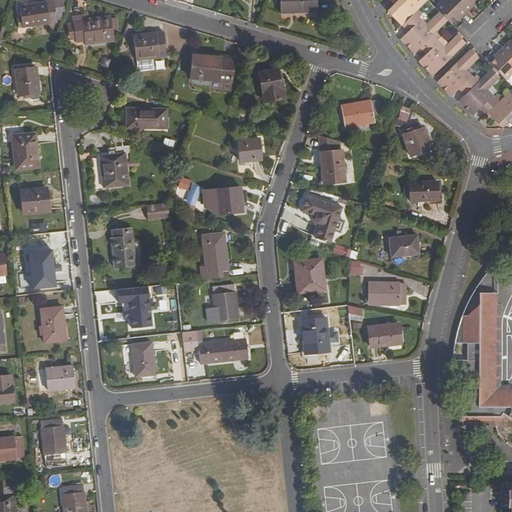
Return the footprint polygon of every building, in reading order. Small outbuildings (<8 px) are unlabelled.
[(63,0),(20,0),(22,20),(56,17),(55,7),(64,6),(63,0)] [(317,0),(280,0),(282,14),(289,14),(289,9),(296,9),(296,14),(318,13),(317,0)] [(395,0),(397,2),(394,5),(387,12),(401,26),(405,22),(417,10),(427,0),(395,0)] [(447,21),(451,24),(465,10),(454,0),(442,0),(435,8),(440,14),(447,21)] [(454,0),(465,10),(475,0),(454,0)] [(405,22),(411,29),(407,32),(401,39),(415,53),(420,48),(423,45),(436,32),(447,21),(440,14),(428,26),(421,19),(419,17),(421,15),(417,10),(405,22)] [(77,34),(77,42),(85,42),(113,40),(112,27),(111,17),(111,14),(82,16),(81,12),(75,13),(76,19),(77,34)] [(401,26),(407,32),(411,29),(405,22),(401,26)] [(423,45),(429,51),(426,54),(419,61),(433,75),(466,43),(459,36),(451,44),(446,49),(439,42),(437,39),(440,37),(436,32),(423,45)] [(164,34),(134,35),(135,59),(159,58),(158,47),(165,46),(164,34)] [(503,50),(511,59),(511,42),(503,50)] [(426,54),(429,51),(423,45),(420,48),(426,54)] [(437,82),(451,96),(458,89),(461,86),(467,92),(480,80),(475,75),(473,78),(471,76),(464,69),(469,64),(477,56),(470,49),(437,82)] [(490,64),(506,80),(511,73),(511,59),(503,50),(498,56),(490,64)] [(234,58),(192,53),(190,76),(231,81),(234,58)] [(36,66),(16,67),(19,94),(38,92),(36,66)] [(277,67),(258,70),(263,101),(284,97),(282,87),(280,87),(277,67)] [(458,101),(472,115),(479,108),(482,105),(489,112),(501,99),(497,95),(494,97),(492,96),(485,88),(490,84),(498,76),(491,69),(480,80),(467,92),(464,95),(458,101)] [(485,88),(492,96),(497,91),(490,84),(485,88)] [(458,89),(464,95),(467,92),(461,86),(458,89)] [(487,113),(501,127),(508,121),(511,118),(511,88),(501,99),(489,112),(487,113)] [(379,98),(342,105),(346,126),(376,120),(375,114),(382,113),(379,98)] [(412,106),(403,104),(400,113),(399,116),(407,119),(412,106)] [(479,108),(486,115),(487,113),(489,112),(482,105),(479,108)] [(167,107),(128,106),(128,125),(166,125),(167,107)] [(433,150),(425,126),(405,133),(412,156),(433,150)] [(320,130),(322,148),(342,146),(341,137),(320,130)] [(24,136),(14,137),(18,167),(38,165),(35,133),(24,134),(24,136)] [(258,136),(237,139),(240,159),(260,157),(258,136)] [(131,145),(118,146),(118,152),(102,154),(104,185),(128,184),(127,152),(132,152),(131,145)] [(342,146),(322,148),(326,181),(348,178),(344,146),(342,146)] [(176,193),(186,196),(190,179),(180,176),(176,193)] [(437,182),(409,183),(410,200),(438,200),(437,182)] [(193,183),(185,202),(194,206),(202,187),(193,183)] [(241,185),(217,188),(220,213),(244,210),(241,185)] [(47,187),(21,189),(23,211),(49,209),(47,187)] [(332,239),(344,204),(309,192),(303,208),(316,212),(318,212),(317,215),(320,219),(322,220),(321,222),(317,234),(332,239)] [(169,201),(148,203),(149,218),(170,216),(169,202),(169,201)] [(133,226),(114,228),(114,235),(112,235),(115,265),(137,263),(133,226)] [(226,231),(204,232),(207,264),(203,264),(204,271),(229,269),(226,231)] [(418,236),(391,237),(392,256),(420,255),(418,236)] [(355,259),(358,251),(335,245),(333,253),(355,259)] [(54,249),(32,251),(35,286),(57,284),(54,249)] [(323,260),(297,262),(298,276),(301,277),(303,292),(326,291),(323,260)] [(352,273),(364,274),(364,267),(359,267),(359,261),(352,261),(352,273)] [(498,273),(498,261),(496,263),(491,268),(489,270),(487,273),(498,273)] [(399,281),(368,282),(369,300),(376,299),(377,305),(401,304),(400,292),(405,292),(404,280),(399,281)] [(235,284),(213,286),(217,321),(238,319),(235,284)] [(497,293),(479,292),(479,316),(497,316),(497,304),(497,293)] [(147,295),(126,297),(129,323),(149,321),(147,295)] [(501,305),(497,304),(497,316),(497,389),(511,389),(511,385),(500,385),(501,305)] [(62,305),(41,307),(44,340),(65,338),(62,305)] [(349,306),(348,313),(361,315),(362,307),(349,306)] [(511,388),(511,389),(497,389),(497,316),(479,316),(461,315),(459,321),(457,331),(454,343),(467,343),(467,360),(452,360),(452,373),(452,382),(463,382),(462,416),(459,416),(461,422),(463,426),(473,426),(473,423),(488,423),(488,426),(495,427),(502,413),(511,419),(511,388)] [(328,319),(303,322),(307,355),(330,353),(328,319)] [(401,326),(371,328),(372,348),(389,346),(389,345),(402,343),(401,326)] [(182,331),(184,346),(199,344),(201,362),(248,357),(246,339),(199,344),(198,329),(182,331)] [(151,342),(131,344),(134,377),(155,375),(151,342)] [(73,366),(46,368),(47,388),(74,386),(73,366)] [(11,373),(0,374),(0,400),(14,399),(11,373)] [(511,419),(502,413),(495,427),(498,435),(505,423),(511,427),(511,419)] [(59,418),(43,419),(47,461),(68,459),(65,423),(59,423),(59,418)] [(24,434),(0,436),(0,457),(26,455),(24,434)] [(18,476),(4,477),(5,486),(19,485),(18,476)] [(511,511),(511,481),(501,482),(500,511),(511,511)] [(19,485),(5,486),(6,493),(0,493),(0,511),(16,511),(15,492),(19,492),(19,485)] [(86,511),(84,485),(63,487),(65,511),(86,511)]
